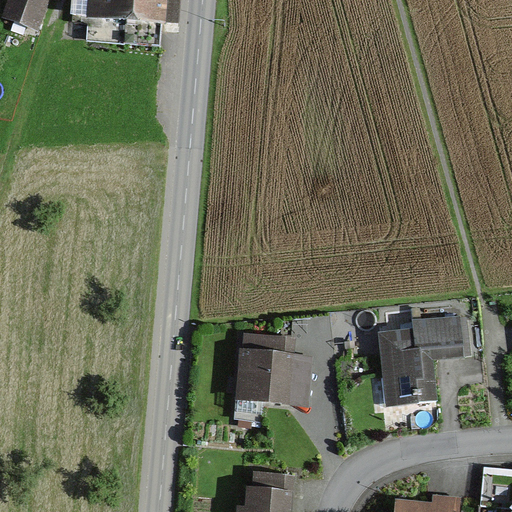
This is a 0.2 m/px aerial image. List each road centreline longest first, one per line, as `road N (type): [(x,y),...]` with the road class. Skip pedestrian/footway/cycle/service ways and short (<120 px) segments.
road 1 (tertiary): [(205,0),(163,511)]
road 2 (track): [(66,0),(0,193)]
road 3 (residential): [(333,511),(350,480),(381,460),(511,440)]
